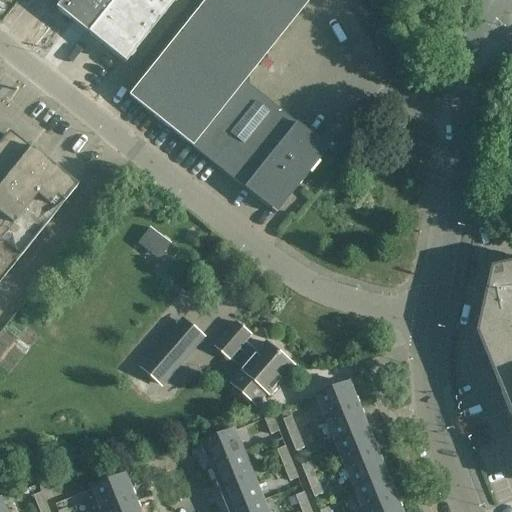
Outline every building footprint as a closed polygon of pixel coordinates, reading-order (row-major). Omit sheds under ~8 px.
[(61,0),(54,10),(85,34),(112,0),(61,0)] [(112,0),(85,34),(123,65),(174,0),(112,0)] [(206,0),(128,97),(190,147),(206,159),(275,214),(326,151),(258,95),(242,83),(308,0),(206,0)] [(0,281),(72,191),(4,137),(0,142),(0,281)] [(152,226),(139,241),(159,258),(172,243),(152,226)] [(511,274),(501,277),(487,335),(511,395),(511,274)] [(258,354),(246,343),(252,336),(237,323),(215,348),(230,362),(231,361),(243,371),(231,385),(257,408),(268,395),(271,398),(296,369),(267,344),(258,354)] [(172,336),(143,370),(161,386),(190,352),(172,336)] [(349,386),(316,399),(326,423),(359,409),(349,386)] [(359,409),(326,423),(335,446),(369,432),(359,409)] [(273,416),(265,420),(272,436),(280,432),(273,416)] [(290,438),(299,434),(292,417),(283,421),(290,438)] [(201,446),(211,470),(244,456),(234,432),(201,446)] [(369,432),(335,446),(344,469),(378,455),(369,432)] [(290,438),(296,452),(305,449),(299,434),(290,438)] [(284,466),(292,463),(286,447),(277,451),(284,466)] [(378,455),(344,469),(354,492),(387,478),(378,455)] [(244,456),(211,470),(220,493),(254,479),(244,456)] [(290,483),(299,479),(292,463),(284,466),(290,483)] [(309,483),(318,480),(311,463),(302,466),(309,483)] [(124,477),(92,491),(100,511),(107,511),(134,501),(124,477)] [(387,478),(354,492),(362,511),(369,511),(397,501),(387,478)] [(254,479),(220,493),(228,511),(238,511),(263,502),(254,479)] [(309,483),(315,498),(324,495),(318,480),(309,483)] [(40,511),(43,511),(50,510),(43,493),(34,497),(40,511)] [(302,511),(303,511),(311,509),(305,493),(296,497),(302,511)] [(138,511),(134,501),(107,511),(138,511)] [(401,511),(397,501),(369,511),(401,511)] [(267,511),(263,502),(238,511),(267,511)]
